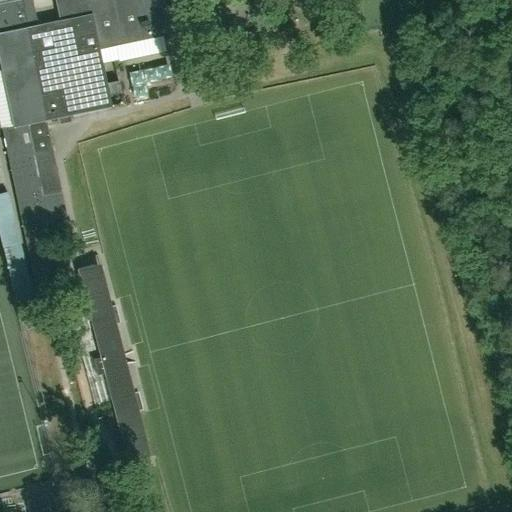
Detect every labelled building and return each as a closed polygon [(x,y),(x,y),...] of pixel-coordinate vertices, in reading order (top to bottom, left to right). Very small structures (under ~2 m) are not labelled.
[(1,128),(33,282),(58,276),(40,195),(36,172),(32,156),(25,124),(46,119),(27,27),(38,25),(32,0),(0,0),(0,72),(12,126),(1,128)] [(54,22),(27,27),(46,119),(110,107),(107,94),(119,92),(116,82),(105,84),(97,48),(168,33),(161,0),(54,0),(56,9),(52,10),(54,22)] [(53,153),(46,119),(25,124),(32,156),(53,153)] [(60,191),(61,191),(56,168),(36,172),(40,195),(42,195),(60,191)] [(47,220),(65,216),(60,191),(42,195),(47,220)] [(133,393),(114,322),(75,332),(93,403),(133,393)]
